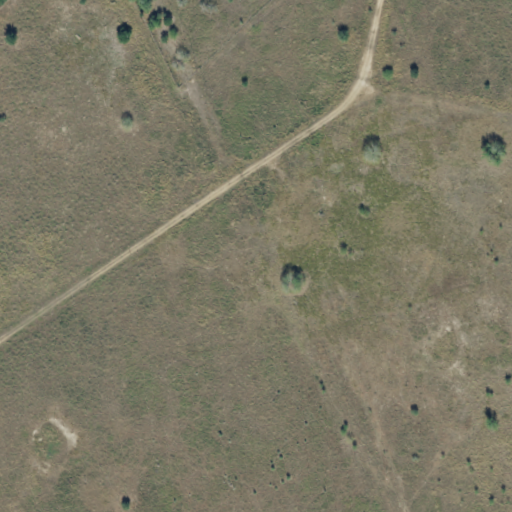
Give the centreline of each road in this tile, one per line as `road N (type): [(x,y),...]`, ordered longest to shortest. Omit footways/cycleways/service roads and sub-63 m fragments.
road 1 (track): [(0,420),(327,191),(407,158),(494,173),(511,199)]
road 2 (track): [(407,158),(423,0)]
